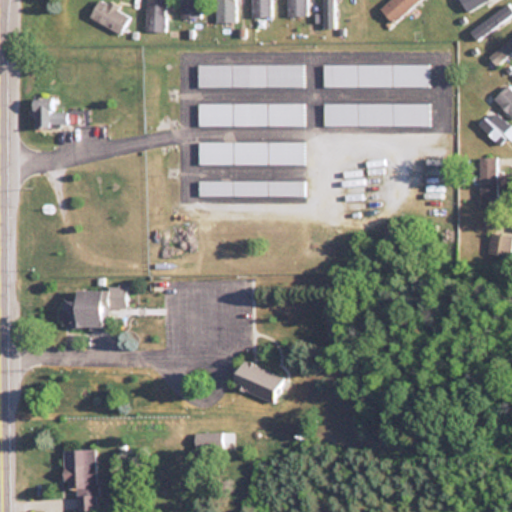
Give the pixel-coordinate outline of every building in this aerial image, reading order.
[(102,0),(92,19),(123,35),(133,16),(102,0)] [(166,0),(150,0),(145,0),(145,31),(165,32),(166,0)] [(199,0),(187,0),(180,0),(180,18),(200,18),(199,0)] [(236,22),(235,0),(216,0),(217,22),(236,22)] [(270,0),(250,0),(251,17),(271,17),(270,0)] [(306,0),(304,0),(287,0),(287,16),(307,16),(306,0)] [(335,28),(333,0),(331,0),(323,0),(323,28),(335,28)] [(470,31),(476,41),(511,14),(511,8),(508,3),(470,31)] [(511,52),(511,37),(488,57),(496,66),(511,52)] [(304,88),(304,67),(199,67),(199,88),(304,88)] [(430,67),(325,67),(325,89),(430,89),(430,67)] [(511,90),(509,87),(495,101),(511,117),(511,90)] [(37,99),(37,129),(70,129),(70,114),(58,114),(58,99),(37,99)] [(199,106),(199,128),(305,128),(305,106),(199,106)] [(431,106),(325,106),(325,128),(431,128),(431,106)] [(305,144),(199,144),(199,166),(305,166),(305,144)] [(498,204),(498,159),(481,159),(481,204),(498,204)] [(305,182),(199,182),(199,198),(305,198),(305,182)] [(511,238),(490,237),(489,257),(511,258),(511,238)] [(110,292),(65,292),(65,330),(109,330),(110,292)] [(278,404),(288,378),(246,362),(236,388),(278,404)] [(223,452),(223,432),(195,433),(196,452),(223,452)] [(67,453),(67,493),(79,492),(79,511),(98,511),(98,452),(67,453)]
